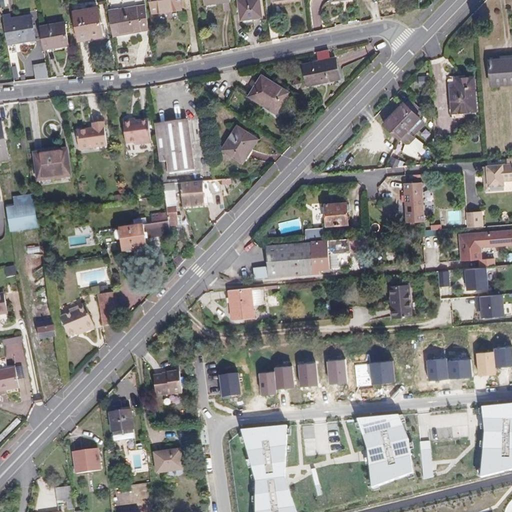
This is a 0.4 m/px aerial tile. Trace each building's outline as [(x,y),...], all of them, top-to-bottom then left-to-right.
[(181,9),(179,0),(150,0),(153,13),(181,9)] [(262,17),(259,0),(238,0),(241,20),(262,17)] [(108,10),(113,36),(150,30),(147,5),(119,10),(118,9),(108,10)] [(89,39),(89,37),(103,34),(99,7),(73,11),(78,41),(89,39)] [(7,40),(27,37),(28,40),(35,39),(31,16),(12,19),(11,14),(2,15),(7,40)] [(65,22),(40,26),(44,49),(69,45),(65,22)] [(323,82),(323,78),(339,75),(335,58),(303,64),(308,85),(323,82)] [(511,83),(511,58),(489,60),(491,85),(511,83)] [(36,80),(49,78),(46,62),(33,64),(36,80)] [(276,113),(289,92),(263,75),(249,96),(276,113)] [(477,111),(474,76),(450,78),(453,113),(477,111)] [(215,85),(214,79),(204,80),(206,87),(215,85)] [(420,118),(424,113),(409,99),(404,104),(404,103),(384,124),(408,147),(417,137),(415,135),(425,123),(420,118)] [(8,103),(11,115),(21,114),(19,101),(8,103)] [(136,121),(133,122),(132,119),(124,120),(127,143),(134,142),(135,145),(151,143),(148,120),(136,121)] [(155,124),(160,162),(165,161),(167,161),(169,174),(195,170),(187,120),(155,124)] [(0,160),(11,159),(3,121),(0,121),(0,160)] [(93,124),(93,129),(77,131),(79,149),(107,145),(104,122),(93,124)] [(243,163),(258,139),(238,126),(222,150),(243,163)] [(71,176),(67,149),(34,153),(38,181),(71,176)] [(26,154),(15,155),(16,163),(27,161),(26,154)] [(27,161),(16,163),(18,176),(31,174),(29,161),(27,161)] [(185,182),(185,179),(167,180),(165,161),(160,162),(163,180),(163,184),(185,182)] [(511,164),(489,167),(491,187),(506,186),(505,181),(511,180),(511,164)] [(506,186),(491,187),(489,167),(485,167),(487,191),(506,190),(506,186)] [(183,207),(204,205),(202,181),(185,182),(163,184),(165,194),(167,213),(169,226),(182,225),(182,215),(177,216),(175,192),(182,191),(183,207)] [(433,221),(429,181),(411,183),(412,195),(409,195),(410,202),(413,201),(414,222),(433,221)] [(34,194),(14,197),(15,206),(6,208),(11,233),(40,228),(38,217),(35,203),(34,194)] [(348,224),(347,202),(325,204),(327,226),(348,224)] [(487,226),(486,211),(471,212),(472,227),(487,226)] [(147,248),(146,238),(170,235),(169,226),(167,213),(151,215),(153,224),(147,225),(146,218),(140,219),(141,225),(120,228),(120,230),(117,230),(115,233),(116,238),(118,240),(121,240),(123,251),(147,248)] [(306,237),(323,237),(323,229),(306,229),(306,237)] [(511,244),(511,230),(460,234),(461,247),(464,247),(464,250),(461,250),(462,260),(482,259),(481,247),(498,246),(498,242),(505,242),(506,245),(511,244)] [(330,254),(369,251),(368,236),(267,245),(269,266),(253,268),(254,278),(321,272),(321,270),(331,269),(330,254)] [(181,256),(180,255),(173,259),(174,271),(187,258),(185,254),(181,256)] [(486,267),(463,269),(464,278),(466,278),(467,282),(467,290),(488,288),(486,267)] [(448,270),(438,271),(439,286),(449,286),(448,270)] [(410,288),(410,284),(390,286),(393,318),(413,316),(410,288)] [(253,289),(252,287),(229,290),(232,320),(255,318),(254,305),(266,304),(264,288),(253,289)] [(104,323),(121,320),(115,292),(99,295),(104,323)] [(0,314),(8,313),(4,293),(0,294),(0,314)] [(503,294),(475,297),(476,306),(481,305),(482,310),(482,317),(505,315),(503,294)] [(51,303),(34,306),(37,323),(54,320),(51,303)] [(77,332),(81,331),(82,333),(95,327),(85,304),(68,312),(68,313),(61,317),(69,336),(77,332)] [(49,338),(50,342),(57,341),(55,326),(38,329),(40,339),(49,338)] [(22,334),(2,338),(3,344),(23,340),(22,334)] [(511,346),(496,348),(498,369),(511,367),(511,346)] [(479,375),(497,374),(494,351),(477,353),(479,375)] [(429,380),(449,378),(448,361),(447,358),(427,360),(429,380)] [(471,359),(448,361),(449,378),(473,376),(471,359)] [(346,360),(328,361),(330,382),(348,381),(346,360)] [(394,361),(376,362),(378,383),(396,382),(394,361)] [(316,363),(299,364),(301,385),(318,384),(316,363)] [(370,364),(352,365),(354,386),(372,385),(370,364)] [(292,365),(275,367),(277,388),(294,386),(292,365)] [(0,391),(19,388),(16,368),(0,370),(0,391)] [(167,372),(168,374),(154,376),(157,396),(182,392),(179,370),(167,372)] [(274,372),(257,374),(259,395),(276,393),(274,372)] [(238,374),(220,375),(222,396),(240,395),(238,374)] [(511,404),(482,408),(484,434),(482,475),(511,467),(511,404)] [(137,447),(136,438),(131,410),(110,413),(114,441),(115,450),(137,447)] [(409,439),(399,416),(357,420),(367,449),(372,489),(412,474),(409,439)] [(287,426),(242,431),(257,482),(257,511),(295,511),(284,479),(287,426)] [(432,476),(429,441),(419,441),(422,477),(432,476)] [(101,469),(99,449),(73,453),(76,473),(101,469)] [(184,469),(181,449),(154,453),(157,473),(184,469)] [(511,467),(482,475),(482,479),(511,471),(511,467)] [(317,468),(312,469),(317,497),(322,496),(317,468)] [(56,488),(58,503),(74,501),(72,486),(56,488)]
